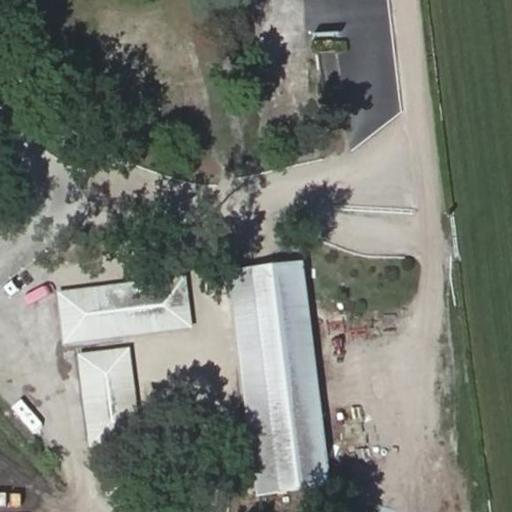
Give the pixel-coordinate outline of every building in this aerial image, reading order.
[(327,483),(300,263),(235,271),(261,491),(327,483)] [(261,491),(235,271),(230,271),(256,491),(261,491)] [(77,294),(183,282),(182,277),(59,292),(64,335),(187,320),(187,315),(81,328),(77,294)] [(183,282),(77,294),(81,328),(187,315),(183,282)] [(125,350),(120,351),(131,439),(135,438),(125,350)] [(120,351),(84,355),(95,443),(131,439),(120,351)] [(84,355),(80,355),(90,444),(95,443),(84,355)]
